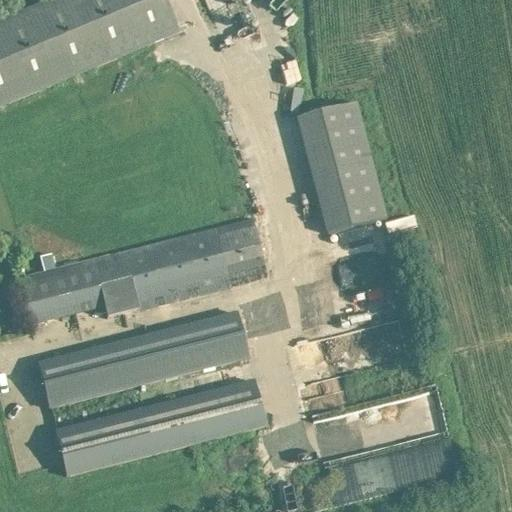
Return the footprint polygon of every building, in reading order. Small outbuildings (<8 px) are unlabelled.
[(164,0),(51,0),(0,21),(0,107),(178,34),(164,0)] [(223,0),(205,0),(221,45),(237,40),(223,0)] [(323,236),(386,221),(357,103),(295,118),(323,236)] [(416,216),(387,224),(389,234),(419,225),(416,216)] [(251,222),(16,282),(27,327),(131,300),(135,314),(265,281),(251,222)] [(234,315),(57,360),(37,365),(49,410),(246,360),(234,315)] [(251,383),(54,433),(66,478),(263,428),(251,383)] [(317,465),(386,450),(395,492),(457,479),(437,385),(420,388),(422,397),(395,403),(395,399),(307,417),(317,465)]
